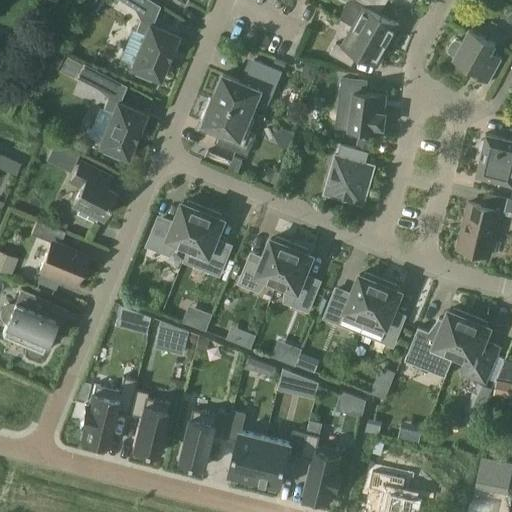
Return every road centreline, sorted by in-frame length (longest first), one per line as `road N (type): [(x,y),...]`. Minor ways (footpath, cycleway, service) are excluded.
road 1 (residential): [(37,458),(158,153)]
road 2 (residential): [(378,244),(158,153)]
road 3 (residential): [(37,458),(257,511)]
road 4 (residential): [(420,259),(453,112),(444,99),(414,90)]
road 5 (residential): [(158,153),(223,0)]
road 6 (residential): [(378,244),(414,90)]
